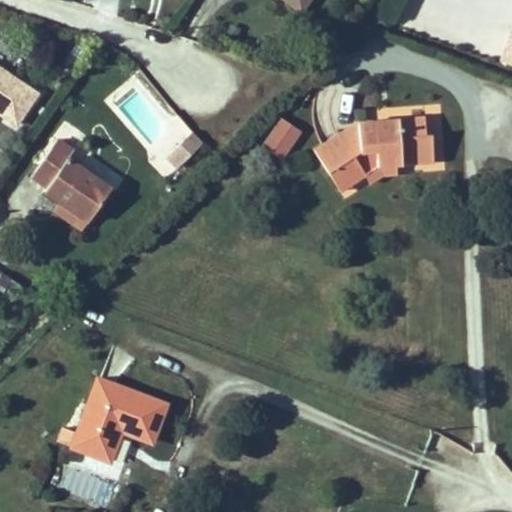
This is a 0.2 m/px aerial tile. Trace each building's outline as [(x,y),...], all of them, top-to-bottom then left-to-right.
[(285,0),(302,11),(309,0),(285,0)] [(401,25),(406,14),(398,11),(394,23),(401,25)] [(77,64),(87,50),(77,43),(68,56),(77,64)] [(68,75),(77,64),(68,56),(59,68),(68,75)] [(37,93),(0,68),(0,113),(16,124),(37,93)] [(433,161),(431,134),(422,135),(421,117),(357,121),(313,150),(328,172),(336,167),(348,185),(364,174),(379,165),(395,164),(433,161)] [(281,157),(299,131),(281,119),(263,145),(281,157)] [(179,166),(202,143),(191,132),(168,155),(179,166)] [(110,188),(67,158),(73,150),(57,139),(31,176),(47,187),(44,191),(62,203),(88,221),(110,188)] [(396,174),(395,164),(379,165),(364,174),(369,183),(381,175),(396,174)] [(348,185),(336,167),(328,172),(340,190),(348,185)] [(88,221),(62,203),(56,211),(82,229),(88,221)] [(150,442),(164,404),(96,379),(76,433),(71,447),(109,461),(120,430),(150,442)] [(71,447),(76,433),(62,428),(57,442),(71,447)]
